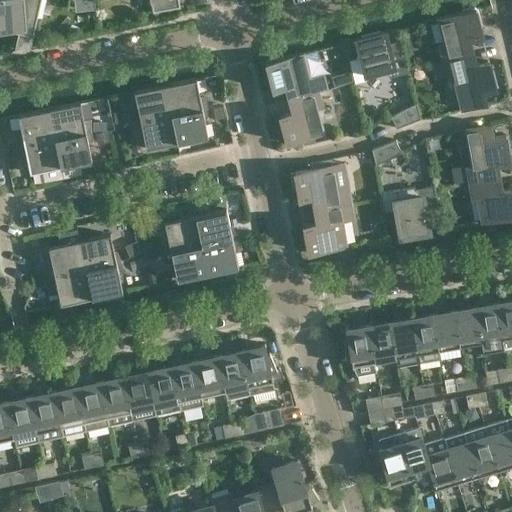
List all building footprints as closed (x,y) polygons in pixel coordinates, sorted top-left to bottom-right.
[(32,37),(40,0),(0,0),(0,30),(19,29),(18,33),(32,37)] [(74,0),(75,10),(95,9),(93,0),(74,0)] [(150,0),(152,12),(180,7),(178,0),(150,0)] [(462,12),(438,18),(444,43),(439,44),(443,59),(472,51),(469,39),(482,35),(480,27),(482,26),(478,12),(477,9),(474,7),(471,8),(462,10),(462,12)] [(388,44),(385,32),(380,33),(379,31),(360,36),(361,38),(356,39),(359,53),(354,59),(349,60),(355,83),(366,81),(372,73),(388,69),(390,77),(409,72),(401,41),(388,44)] [(447,76),(451,74),(461,111),(487,104),(484,91),(495,88),(495,86),(497,86),(493,69),(491,69),(489,61),(476,64),(472,51),(443,59),(447,76)] [(278,58),(271,59),(269,60),(266,61),(264,64),(264,67),(268,82),(270,81),(272,90),(285,86),(288,99),(318,91),(314,76),(309,78),(303,53),(278,59),(278,58)] [(169,104),(171,114),(207,106),(207,99),(200,100),(196,79),(165,85),(169,104)] [(171,114),(169,104),(165,85),(134,91),(138,113),(132,114),(135,121),(171,114)] [(318,91),(288,99),(292,112),(279,115),(281,124),(279,124),(284,141),(286,141),(286,142),(323,132),(317,108),(322,106),(318,91)] [(389,117),(390,117),(396,128),(420,118),(416,102),(389,117)] [(54,137),(84,131),(90,130),(90,123),(84,124),(80,103),(49,109),(54,137)] [(207,106),(171,114),(177,142),(208,136),(203,114),(207,114),(207,106)] [(213,107),(214,118),(224,117),(223,106),(213,107)] [(18,145),(19,145),(54,137),(49,109),(18,115),(22,137),(16,138),(18,145)] [(171,114),(135,121),(138,128),(141,127),(146,149),(177,142),(171,114)] [(106,121),(93,122),(93,130),(106,130),(106,121)] [(505,134),(492,137),(490,125),(465,129),(471,166),(466,167),(469,182),(499,177),(497,164),(510,162),(508,153),(510,153),(507,135),(505,135),(505,134)] [(84,131),(54,137),(60,166),(91,160),(87,138),(91,137),(90,130),(84,131)] [(54,137),(19,145),(18,145),(21,152),(25,151),(30,172),(60,166),(54,137)] [(371,149),(375,165),(402,151),(396,139),(371,149)] [(314,209),(344,204),(341,189),(336,190),(332,165),(294,171),(294,172),(292,173),(295,190),(297,190),(298,199),(311,196),(314,209)] [(511,188),(501,190),(499,177),(469,182),(472,197),(477,197),(481,221),(506,217),(507,219),(511,217),(511,188)] [(397,222),(400,236),(400,237),(405,236),(405,238),(424,234),(424,233),(429,232),(427,219),(439,217),(433,185),(425,187),(426,195),(400,199),(391,195),(382,197),(381,196),(380,197),(384,220),(390,219),(397,222)] [(321,250),(346,245),(341,220),(347,219),(344,204),(314,209),(316,222),(303,225),(304,233),(302,234),(305,248),(306,251),(309,253),(312,253),(321,251),(321,250)] [(195,215),(201,244),(237,236),(234,230),(230,230),(226,209),(195,215)] [(165,251),(201,244),(195,215),(164,222),(169,244),(165,244),(165,251)] [(85,269),(79,240),(76,228),(57,233),(60,244),(48,247),(53,268),(49,269),(49,276),(85,269)] [(85,269),(121,261),(118,254),(114,255),(110,234),(79,240),(85,269)] [(201,244),(207,272),(238,266),(233,244),(240,243),(237,236),(201,244)] [(201,244),(165,251),(165,259),(172,257),(176,279),(207,272),(201,244)] [(129,262),(132,271),(144,267),(142,257),(129,262)] [(85,269),(91,297),(122,291),(117,269),(124,268),(121,261),(85,269)] [(85,269),(49,276),(49,284),(56,282),(58,292),(32,298),(35,309),(91,297),(85,269)] [(505,301),(496,302),(503,348),(504,349),(511,347),(511,297),(505,299),(505,301)] [(474,306),(480,342),(481,342),(482,351),(503,348),(496,302),(492,303),(492,301),(484,302),(484,304),(474,306)] [(453,310),(459,345),(480,342),(474,306),(471,307),(471,305),(462,306),(463,308),(453,310)] [(432,314),(438,349),(459,345),(453,310),(450,310),(449,308),(441,310),(441,312),(432,314)] [(410,317),(419,365),(440,361),(438,349),(432,314),(428,314),(428,312),(420,314),(420,316),(410,317)] [(389,321),(395,357),(397,368),(419,365),(410,317),(407,318),(407,316),(398,317),(399,319),(389,321)] [(374,360),(395,357),(389,321),(386,322),(385,320),(377,321),(377,323),(368,325),(374,360)] [(351,364),(352,365),(354,364),(356,376),(376,372),(374,360),(368,325),(358,327),(358,325),(350,326),(350,328),(345,328),(345,329),(346,329),(347,338),(345,338),(345,337),(344,337),(344,357),(345,357),(346,356),(350,355),(352,364),(351,364)] [(240,350),(248,385),(250,394),(274,389),(272,381),(273,381),(273,379),(282,377),(282,378),(284,378),(279,367),(278,367),(278,368),(276,368),(269,352),(268,352),(268,353),(267,353),(265,345),(264,343),(260,345),(259,343),(249,346),(250,347),(240,350)] [(217,355),(224,390),(227,400),(250,395),(250,394),(248,385),(240,350),(236,350),(236,349),(233,349),(230,352),(217,355)] [(193,360),(201,395),(224,390),(217,355),(213,356),(212,354),(203,356),(203,358),(193,360)] [(170,365),(180,412),(204,408),(201,395),(193,360),(189,361),(189,359),(186,359),(183,362),(170,365)] [(147,370),(154,405),(177,400),(170,365),(166,366),(166,364),(163,365),(160,367),(147,370)] [(509,380),(507,367),(497,369),(499,382),(509,380)] [(123,375),(131,410),(154,405),(147,370),(143,371),(142,369),(139,370),(137,372),(123,375)] [(99,380),(110,426),(133,421),(131,410),(123,375),(119,376),(118,374),(116,375),(113,378),(99,380)] [(464,376),(467,388),(476,386),(474,374),(464,376)] [(467,388),(464,376),(455,378),(457,390),(467,388)] [(76,386),(84,421),(86,431),(110,426),(99,380),(95,381),(95,379),(85,381),(86,383),(76,386)] [(422,384),(424,397),(434,395),(431,382),(422,384)] [(53,391),(63,436),(86,431),(84,421),(76,386),(72,386),(72,384),(69,385),(66,388),(53,391)] [(424,397),(422,384),(412,386),(415,399),(424,397)] [(29,396),(32,408),(37,431),(39,441),(63,436),(53,391),(49,392),(48,390),(45,390),(43,393),(29,396)] [(475,393),(478,405),(487,404),(485,391),(475,393)] [(390,393),(392,406),(402,404),(399,392),(390,393)] [(392,406),(390,393),(365,398),(368,411),(392,406)] [(478,405),(475,393),(465,395),(468,407),(478,405)] [(6,401),(9,415),(13,436),(16,447),(39,441),(37,431),(32,408),(29,396),(25,397),(25,395),(22,395),(19,398),(6,401)] [(432,401),(435,414),(444,412),(442,399),(432,401)] [(0,438),(13,436),(9,415),(6,401),(0,402),(0,438)] [(435,414),(432,401),(423,403),(425,416),(435,414)] [(392,406),(395,419),(404,417),(402,404),(392,406)] [(395,419),(392,406),(368,411),(370,424),(395,419)] [(254,413),(258,430),(283,424),(279,408),(254,413)] [(485,425),(498,469),(511,464),(511,440),(505,419),(485,425)] [(231,422),(234,435),(244,433),(241,420),(231,422)] [(234,435),(231,422),(222,425),(225,437),(234,435)] [(464,431),(477,475),(498,469),(485,425),(464,431)] [(422,443),(417,426),(397,433),(410,477),(430,471),(431,471),(422,443)] [(185,433),(187,445),(197,443),(194,431),(185,433)] [(443,437),(457,482),(477,475),(464,431),(443,437)] [(187,445),(185,433),(175,435),(178,447),(187,445)] [(378,450),(381,458),(379,458),(378,458),(380,477),(381,477),(381,476),(386,475),(388,483),(389,485),(393,482),(410,477),(397,433),(378,439),(381,448),(378,448),(378,450)] [(457,482),(443,437),(422,443),(431,471),(430,471),(435,488),(457,482)] [(140,455),(150,453),(147,441),(138,443),(140,455)] [(140,455),(138,443),(128,445),(131,457),(140,455)] [(91,453),(94,466),(103,464),(101,451),(91,453)] [(94,466),(91,453),(81,455),(84,468),(94,466)] [(293,511),(299,511),(307,507),(312,506),(311,501),(318,497),(318,498),(319,497),(309,482),(308,482),(305,484),(298,459),(271,468),(275,478),(255,485),(256,490),(258,490),(264,511),(274,511),(284,509),(285,511),(293,511)] [(44,463),(47,476),(57,474),(54,461),(44,463)] [(47,476),(44,463),(35,465),(37,478),(47,476)] [(0,473),(0,486),(26,481),(23,468),(0,473)] [(61,476),(37,483),(41,499),(65,492),(61,476)] [(264,511),(258,490),(256,490),(234,497),(232,492),(210,498),(212,504),(213,503),(215,511),(264,511)] [(215,511),(213,503),(212,504),(189,511),(187,505),(165,511),(215,511)]
